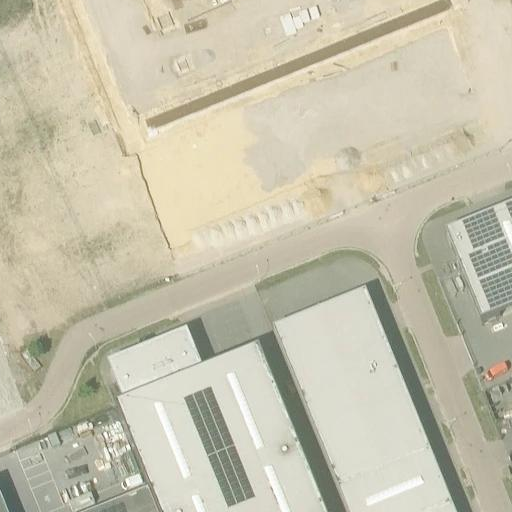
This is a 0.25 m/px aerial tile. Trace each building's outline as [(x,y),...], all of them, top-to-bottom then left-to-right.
[(72,0),(129,141),(477,0),(72,0)] [(511,210),(445,238),(481,327),(511,314),(511,210)] [(451,511),(365,297),(273,335),(343,511),(451,511)] [(185,342),(112,372),(127,409),(115,413),(154,511),(322,511),(259,355),(200,379),(185,342)] [(55,440),(31,444),(33,454),(45,452),(44,446),(56,444),(55,440)]
